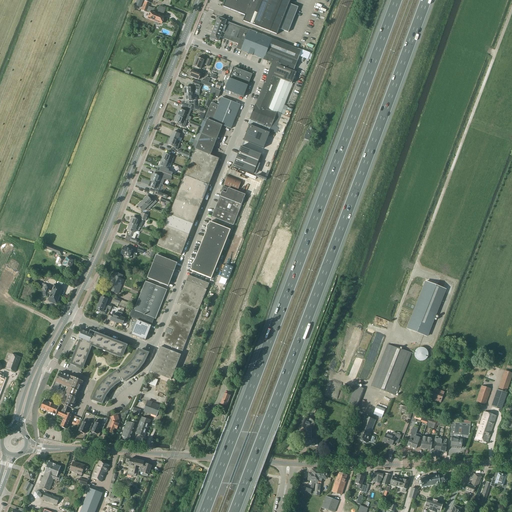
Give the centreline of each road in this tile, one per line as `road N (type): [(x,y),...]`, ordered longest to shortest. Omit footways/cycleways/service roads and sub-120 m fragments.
road 1 (motorway): [(396,0),(204,511)]
road 2 (motorway): [(233,511),(425,0)]
road 3 (unclassified): [(183,37),(255,63),(256,71),(154,346),(77,317)]
road 4 (secondary): [(67,313),(183,37)]
road 5 (tertiary): [(288,462),(27,446)]
road 6 (tertiary): [(288,462),(511,463)]
road 7 (unknown): [(204,3),(288,37),(309,0)]
road 8 (secondary): [(16,430),(67,313)]
